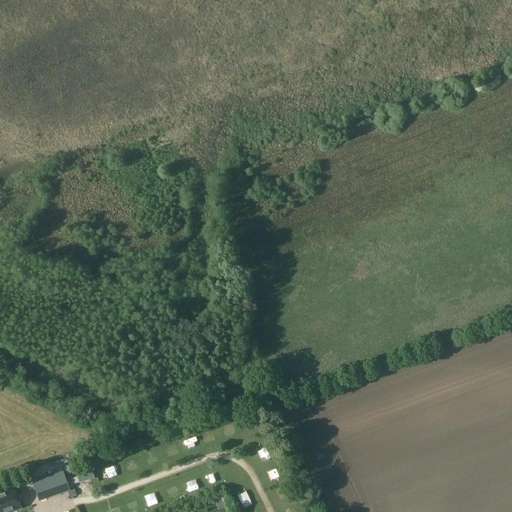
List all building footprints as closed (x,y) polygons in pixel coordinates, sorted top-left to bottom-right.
[(195,464),(185,467),(188,476),(198,473),(195,464)] [(62,471),(32,481),(39,501),(69,490),(69,488),(65,479),(64,476),(62,471)] [(91,472),(77,477),(79,483),(93,479),(91,472)] [(70,477),(65,479),(69,488),(73,487),(70,477)] [(13,488),(0,492),(0,511),(6,511),(20,507),(13,488)]
